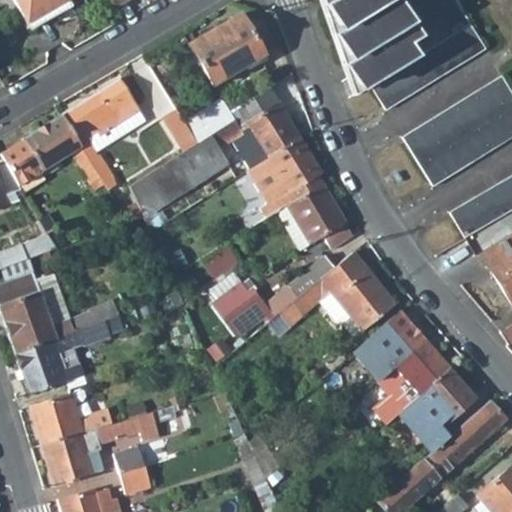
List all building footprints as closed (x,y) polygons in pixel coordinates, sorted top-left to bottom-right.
[(67,0),(12,0),(30,29),(69,7),(65,1),(67,0)] [(316,0),(351,97),(369,86),(414,58),(415,58),(407,46),(419,38),(396,0),(316,0)] [(415,58),(469,26),(454,0),(396,0),(419,38),(407,46),(415,58)] [(212,84),(263,54),(238,14),(188,43),(212,84)] [(469,26),(415,58),(414,58),(369,86),(385,112),(484,51),(469,26)] [(431,186),(511,136),(511,97),(500,77),(401,137),(431,186)] [(95,152),(88,141),(135,112),(136,111),(116,79),(77,103),(59,114),(88,161),(97,156),(95,152)] [(266,157),(298,139),(267,88),(228,111),(233,119),(196,143),(183,150),(127,186),(135,203),(141,215),(147,227),(153,225),(147,210),(226,163),(218,149),(225,144),(243,134),(241,131),(248,127),(266,157)] [(228,111),(221,99),(183,122),(196,143),(233,119),(228,111)] [(183,150),(196,143),(183,122),(174,108),(162,115),(183,150)] [(135,112),(88,141),(95,152),(141,123),(135,112)] [(59,114),(0,149),(0,158),(0,159),(15,185),(40,170),(68,153),(76,165),(87,183),(92,181),(94,185),(100,180),(92,168),(88,161),(59,114)] [(225,144),(242,172),(243,171),(266,157),(248,127),(241,131),(243,134),(225,144)] [(314,176),(318,173),(298,139),(266,157),(243,171),(264,205),(257,209),(263,219),(274,212),(284,206),(286,205),(299,198),(319,186),(314,176)] [(76,165),(68,153),(40,170),(48,183),(76,165)] [(97,156),(88,161),(92,168),(101,163),(97,156)] [(0,159),(0,158),(0,203),(5,202),(2,195),(18,189),(15,185),(0,159)] [(100,180),(110,174),(103,162),(101,163),(92,168),(100,180)] [(511,178),(449,215),(463,240),(468,237),(500,219),(511,212),(511,178)] [(351,238),(349,236),(319,186),(299,198),(286,205),(284,206),(307,245),(321,237),(329,251),(330,251),(351,238)] [(135,203),(119,209),(126,220),(141,215),(135,203)] [(298,251),(307,245),(284,206),(274,212),(298,251)] [(44,211),(34,216),(42,230),(52,224),(44,211)] [(141,215),(126,220),(120,222),(125,235),(147,227),(141,215)] [(468,237),(511,308),(511,231),(510,229),(509,226),(506,228),(500,219),(468,237)] [(44,234),(0,250),(0,263),(1,267),(52,248),(44,234)] [(229,244),(203,259),(214,277),(239,262),(229,244)] [(279,311),(335,267),(345,259),(339,251),(330,258),(325,257),(270,299),(279,311)] [(360,332),(394,305),(352,253),(345,259),(335,267),(279,311),(277,313),(288,325),(315,305),(331,326),(341,328),(348,338),(359,330),(360,332)] [(0,280),(0,316),(12,349),(102,317),(116,312),(110,297),(87,306),(88,310),(66,319),(50,276),(34,281),(31,270),(0,280)] [(253,290),(255,289),(247,278),(240,283),(247,293),(253,290)] [(253,290),(247,293),(240,283),(210,304),(230,335),(261,314),(257,309),(263,305),(253,290)] [(399,412),(449,370),(399,310),(350,353),(362,367),(399,412)] [(288,325),(277,313),(267,320),(265,322),(275,335),(288,325)] [(102,317),(12,349),(28,392),(81,373),(76,359),(72,361),(66,346),(73,343),(70,334),(75,333),(79,344),(108,334),(102,317)] [(511,323),(499,331),(497,333),(506,347),(511,342),(511,323)] [(329,371),(344,358),(337,347),(321,360),(329,371)] [(362,367),(350,353),(344,358),(329,371),(318,380),(330,394),(362,367)] [(474,400),(449,370),(399,412),(396,413),(429,452),(444,439),(435,428),(452,414),(454,416),(474,400)] [(28,406),(39,444),(108,423),(104,409),(90,413),(87,418),(77,421),(69,394),(28,406)] [(429,452),(410,469),(406,473),(373,501),(382,511),(398,511),(414,499),(420,494),(436,479),(503,421),(488,402),(444,439),(429,452)] [(108,423),(39,444),(52,485),(90,474),(89,470),(84,453),(94,450),(98,449),(97,443),(102,441),(113,438),(108,423)] [(136,445),(112,452),(118,472),(142,464),(136,445)] [(89,470),(99,467),(94,450),(84,453),(89,470)] [(123,492),(148,484),(142,464),(118,472),(123,492)] [(511,511),(511,466),(475,496),(479,501),(469,510),(471,511),(511,511)] [(430,505),(446,491),(436,479),(420,494),(430,505)] [(99,511),(93,490),(92,486),(57,497),(60,511),(99,511)] [(111,511),(104,486),(93,490),(99,511),(111,511)] [(453,496),(435,511),(434,511),(461,511),(464,510),(453,496)] [(301,511),(295,499),(279,511),(301,511)]
